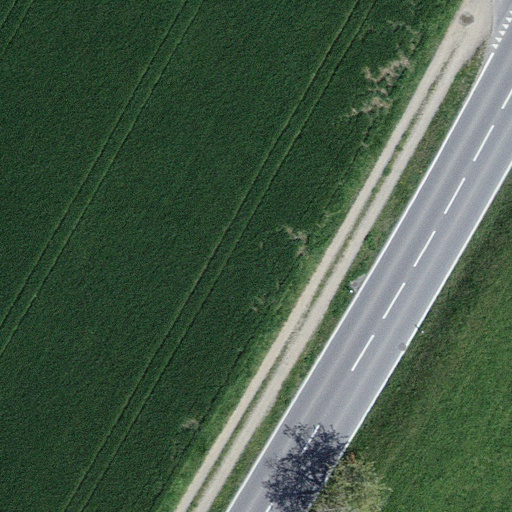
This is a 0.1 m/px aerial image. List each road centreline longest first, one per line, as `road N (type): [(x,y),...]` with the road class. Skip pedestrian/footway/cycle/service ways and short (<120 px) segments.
road 1 (track): [(483,0),(179,511)]
road 2 (primary): [(260,511),(511,82)]
